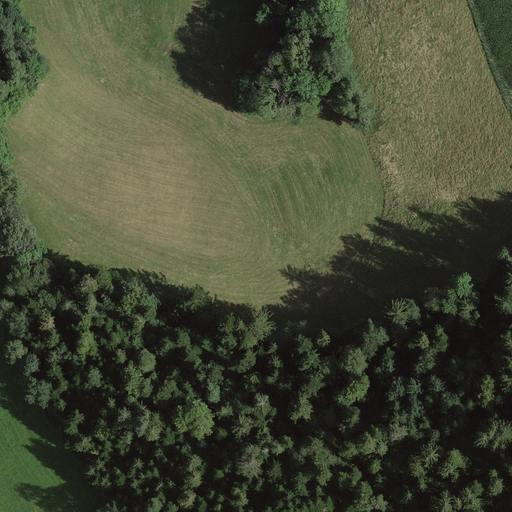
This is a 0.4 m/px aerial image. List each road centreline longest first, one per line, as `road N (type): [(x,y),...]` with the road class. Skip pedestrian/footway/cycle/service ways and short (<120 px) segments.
road 1 (track): [(380,202),(331,56),(326,0)]
road 2 (track): [(511,453),(478,461),(470,444),(511,392)]
